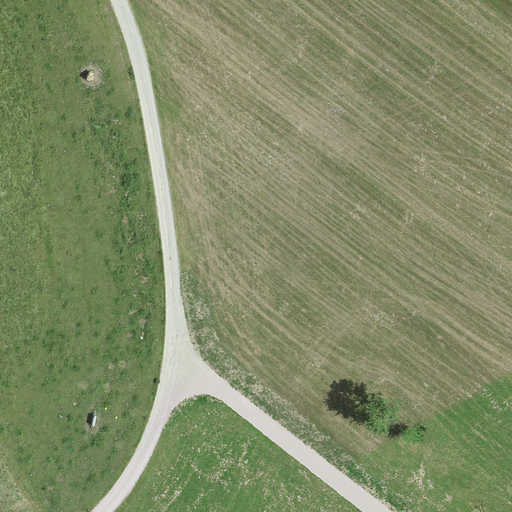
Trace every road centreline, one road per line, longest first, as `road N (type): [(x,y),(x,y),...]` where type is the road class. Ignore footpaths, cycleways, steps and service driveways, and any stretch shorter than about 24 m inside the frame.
road 1 (track): [(103,511),(144,451),(176,315),(134,44),(117,0)]
road 2 (track): [(169,360),(220,389),(375,511)]
